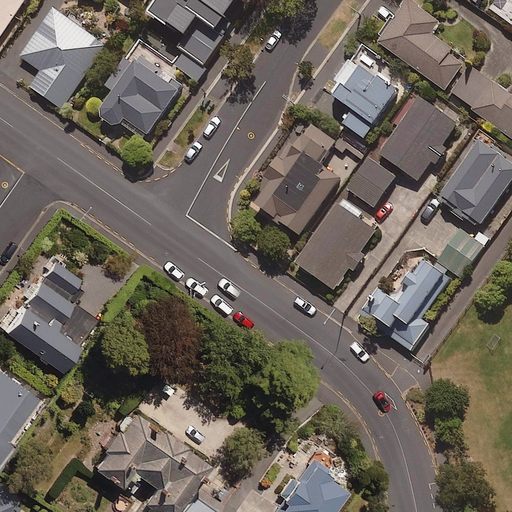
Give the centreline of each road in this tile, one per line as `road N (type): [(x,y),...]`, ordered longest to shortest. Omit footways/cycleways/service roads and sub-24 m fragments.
road 1 (tertiary): [(168,238),(349,371),(396,438),(418,511)]
road 2 (residential): [(322,0),(168,238)]
road 3 (tertiary): [(39,150),(168,238)]
